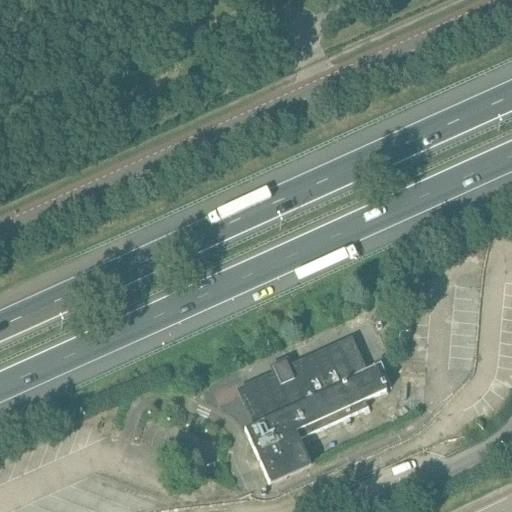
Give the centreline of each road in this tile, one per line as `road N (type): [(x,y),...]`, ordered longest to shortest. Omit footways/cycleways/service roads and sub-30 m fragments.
road 1 (motorway): [(0,388),(511,157)]
road 2 (motorway): [(511,95),(0,326)]
road 3 (unclassified): [(0,231),(511,1)]
